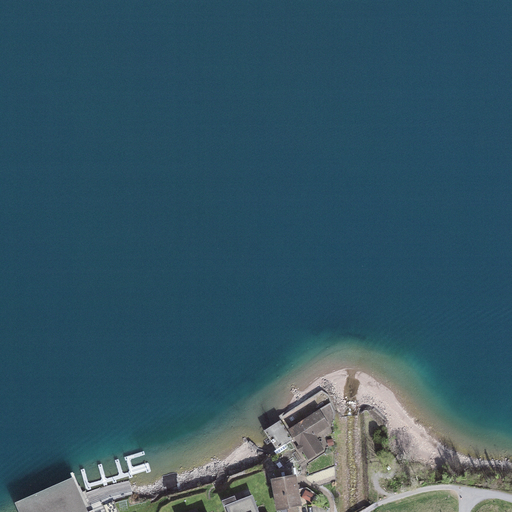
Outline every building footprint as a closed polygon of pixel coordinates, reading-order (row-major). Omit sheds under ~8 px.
[(324,423),(324,419),(319,412),(290,430),(308,459),(323,450),(314,436),(318,433),(319,431),(319,428),(324,423)] [(318,433),(329,426),(324,419),(324,423),(319,428),(319,431),(318,433)] [(277,451),(293,440),(280,421),(264,431),(276,450),(277,451)] [(301,503),(298,498),(292,467),(278,470),(280,480),(275,481),(273,481),(279,510),(292,507),(297,506),(299,506),(301,503)] [(86,511),(80,497),(72,480),(17,504),(19,511),(86,511)] [(226,506),(237,502),(234,496),(222,501),(224,507),(226,506)] [(226,506),(228,511),(257,511),(252,496),(237,502),(226,506)]
